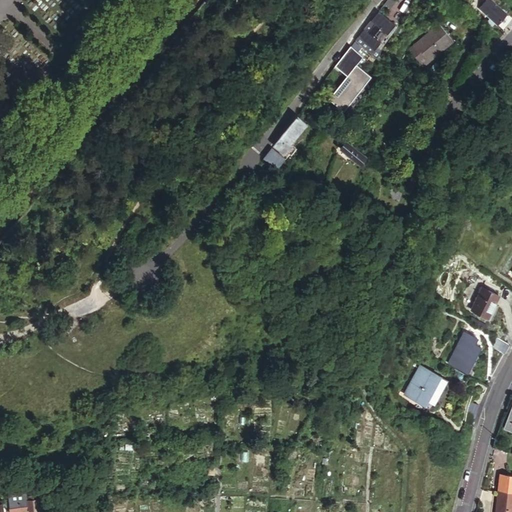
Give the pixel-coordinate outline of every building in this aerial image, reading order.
[(499,24),(508,14),(492,0),(486,0),(480,8),(499,24)] [(367,31),(362,38),(379,50),(398,25),(381,12),(373,22),(377,25),(371,34),(367,31)] [(511,20),(511,16),(508,14),(499,24),(505,29),(511,20)] [(423,26),(427,32),(437,23),(433,18),(423,26)] [(437,23),(427,32),(413,44),(428,60),(452,40),(437,23)] [(367,58),(355,47),(338,67),(350,76),(331,100),(345,111),(374,77),(361,65),(367,58)] [(300,130),(305,123),(297,117),(292,123),(299,129),(300,130)] [(299,129),(292,123),(288,128),(284,133),(291,139),(299,129)] [(284,133),(274,146),(281,151),(291,139),(284,133)] [(347,140),(340,148),(361,164),(367,156),(347,140)] [(272,148),(264,159),(278,167),(285,158),(272,148)] [(365,179),(377,186),(385,174),(373,166),(365,179)] [(498,295),(482,287),(471,311),(487,319),(498,295)] [(476,337),(464,331),(447,363),(466,373),(479,345),(473,342),(476,337)] [(505,352),(509,344),(497,336),(492,343),(505,352)] [(431,391),(439,376),(419,365),(404,394),(423,405),(431,391)] [(443,378),(439,376),(431,391),(435,394),(443,378)] [(479,407),(479,406),(470,402),(464,421),(473,425),(475,417),(477,414),(478,410),(479,407)] [(511,475),(499,474),(498,490),(511,490),(511,475)] [(511,511),(511,490),(498,490),(495,511),(511,511)] [(37,499),(8,503),(9,511),(20,511),(22,511),(21,511),(27,511),(28,511),(39,509),(37,499)]
